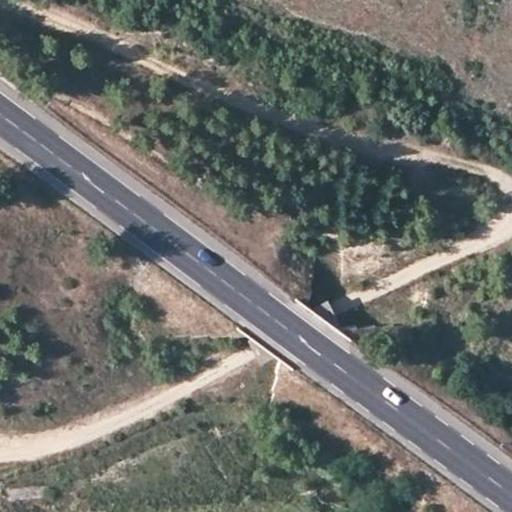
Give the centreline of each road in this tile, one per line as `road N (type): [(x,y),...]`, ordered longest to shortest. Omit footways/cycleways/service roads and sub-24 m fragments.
road 1 (primary): [(511,503),(0,118)]
road 2 (track): [(511,227),(139,410),(61,443),(0,453)]
road 3 (track): [(511,181),(278,113),(18,0)]
